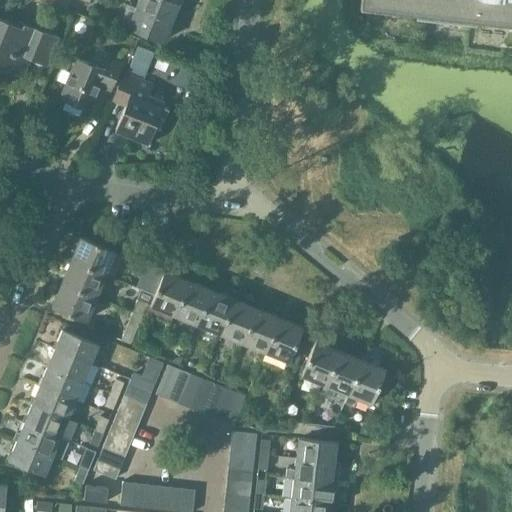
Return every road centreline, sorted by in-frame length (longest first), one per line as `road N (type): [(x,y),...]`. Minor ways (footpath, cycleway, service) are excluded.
road 1 (residential): [(443,367),(227,183)]
road 2 (residential): [(227,183),(247,0)]
road 3 (residential): [(227,183),(195,201),(56,190)]
road 4 (residential): [(0,342),(56,190)]
road 5 (residential): [(417,511),(429,390),(443,367)]
